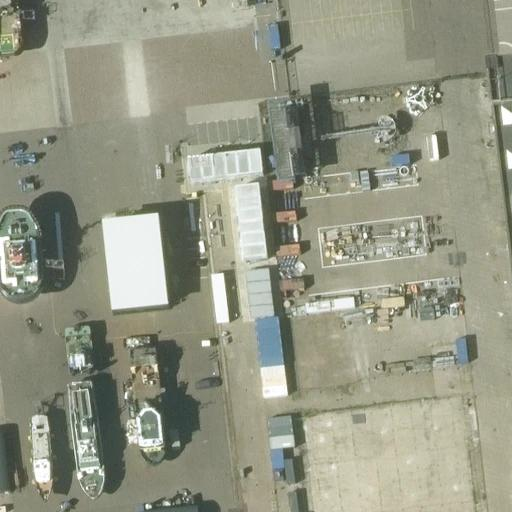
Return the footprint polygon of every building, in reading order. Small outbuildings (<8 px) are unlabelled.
[(511,74),(500,76),(489,77),(511,268),(511,74)] [(259,154),(186,163),(189,186),(262,177),(259,154)] [(258,188),(234,191),(242,264),(266,261),(258,188)] [(267,272),(244,275),(249,323),(273,320),(267,272)] [(310,287),(359,283),(358,274),(310,277),(310,287)]
